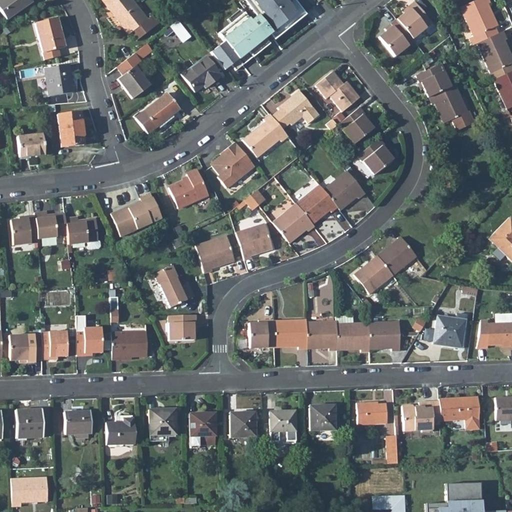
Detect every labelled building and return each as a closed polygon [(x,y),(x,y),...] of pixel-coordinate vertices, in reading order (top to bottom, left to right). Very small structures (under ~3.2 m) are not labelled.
[(28,0),(0,0),(0,12),(5,20),(30,2),(28,0)] [(151,16),(146,20),(130,0),(100,0),(127,34),(129,33),(136,41),(157,24),(151,16)] [(486,4),(489,3),(487,0),(476,0),(459,8),(472,38),(468,40),(471,46),(475,44),(497,34),(494,28),(488,15),(491,14),(486,4)] [(231,1),(197,27),(211,46),(246,20),(231,1)] [(407,7),(408,9),(403,14),(395,20),(411,40),(430,24),(413,3),(407,7)] [(488,15),(494,28),(497,26),(491,14),(488,15)] [(64,47),(56,18),(34,24),(41,53),(57,49),(64,47)] [(411,40),(395,20),(389,25),(391,27),(385,32),(377,38),(393,57),(412,42),(411,40)] [(170,28),(181,43),(188,37),(177,22),(170,28)] [(419,45),(438,28),(433,23),(414,40),(419,45)] [(503,40),(505,39),(502,32),(497,34),(475,44),(492,80),(511,71),(511,66),(510,64),(505,51),(507,50),(503,40)] [(41,53),(43,60),(59,56),(57,49),(41,53)] [(180,76),(193,93),(201,87),(208,82),(210,84),(219,77),(204,57),(180,76)] [(47,97),(72,93),(67,64),(42,68),(47,97)] [(417,84),(419,83),(422,89),(426,98),(427,98),(449,88),(438,65),(413,77),(417,84)] [(133,67),(116,80),(131,99),(148,87),(133,67)] [(511,71),(492,80),(506,110),(511,107),(511,71)] [(345,83),(342,85),(331,72),(314,86),(325,99),(328,97),(341,113),(358,99),(345,83)] [(433,104),(437,113),(439,111),(445,123),(450,120),(455,132),(473,124),(467,112),(466,113),(454,86),(449,88),(427,98),(430,105),(433,104)] [(297,91),(276,108),(278,111),(288,124),(290,126),(300,117),(305,123),(316,115),(297,91)] [(177,110),(165,94),(134,117),(146,134),(177,110)] [(361,116),(363,114),(358,108),(344,120),(337,125),(352,145),(372,129),(366,121),(361,116)] [(270,117),(280,130),(288,124),(278,111),(270,117)] [(437,113),(442,124),(445,123),(439,111),(437,113)] [(56,114),(60,148),(82,146),(78,112),(56,114)] [(337,125),(344,120),(339,114),(333,119),(337,125)] [(250,133),(241,140),(255,158),(278,140),(279,142),(286,137),(280,130),(270,117),(268,115),(261,120),(263,122),(257,127),(258,129),(252,135),(250,133)] [(325,125),(330,131),(336,126),(331,120),(325,125)] [(43,155),(41,135),(16,137),(18,157),(43,155)] [(381,147),(383,145),(378,139),(357,156),(372,176),(392,160),(385,152),(381,147)] [(225,189),(253,167),(233,143),(223,151),(226,154),(222,158),(221,156),(220,156),(211,163),(211,167),(219,176),(216,178),(225,189)] [(187,179),(167,188),(177,209),(207,195),(195,170),(185,175),(187,179)] [(345,171),(322,190),(336,208),(337,208),(347,200),(349,203),(356,197),(357,199),(364,194),(345,171)] [(245,175),(228,189),(232,194),(249,180),(245,175)] [(322,190),(318,185),(295,204),(309,222),(319,214),(321,217),(329,211),(330,213),(336,208),(322,190)] [(131,204),(109,214),(120,237),(160,218),(148,194),(138,198),(139,201),(139,203),(132,206),(131,204)] [(257,206),(250,196),(244,201),(245,202),(252,210),(257,206)] [(337,208),(339,211),(349,203),(347,200),(337,208)] [(244,201),(236,207),(238,209),(245,202),(244,201)] [(309,222),(295,204),(271,223),(286,241),(296,233),(298,236),(305,230),(307,232),(313,227),(311,225),(309,222)] [(46,216),(46,212),(33,213),(34,216),(36,240),(55,238),(55,236),(66,235),(64,219),(64,214),(52,215),(52,218),(46,218),(46,216)] [(309,222),(311,225),(321,217),(319,214),(309,222)] [(36,240),(34,216),(26,217),(26,219),(18,220),(9,221),(12,246),(37,243),(36,240)] [(77,221),(76,218),(64,219),(66,235),(67,245),(86,243),(87,248),(88,250),(97,249),(99,247),(99,242),(97,241),(94,219),(83,220),(83,223),(77,224),(77,221)] [(511,221),(508,218),(487,240),(511,263),(511,221)] [(235,233),(244,261),(251,258),(250,256),(259,253),(258,250),(270,246),(263,224),(235,233)] [(286,241),(288,244),(298,236),(296,233),(286,241)] [(195,246),(203,273),(211,271),(210,269),(220,265),(219,263),(233,258),(226,236),(195,246)] [(415,257),(400,238),(376,256),(392,276),(415,257)] [(392,276),(376,256),(353,275),(368,295),(392,276)] [(172,266),(153,274),(169,308),(193,297),(187,283),(181,286),(179,287),(175,278),(177,277),(172,266)] [(103,270),(103,275),(105,275),(105,280),(113,281),(113,271),(103,270)] [(465,295),(475,297),(476,290),(461,287),(461,291),(465,295)] [(388,301),(383,292),(380,294),(385,303),(388,301)] [(443,344),(461,346),(465,315),(455,314),(455,319),(436,316),(434,331),(433,343),(432,345),(442,346),(443,344)] [(193,323),(195,323),(195,315),(168,316),(168,341),(193,340),(193,330),(193,323)] [(494,315),(494,324),(511,323),(511,315),(494,315)] [(335,322),(336,324),(353,324),(353,316),(335,317),(335,322)] [(249,349),(274,348),(274,345),(273,321),(273,320),(265,321),(265,323),(258,323),(248,324),(249,349)] [(273,321),(274,345),(288,344),(288,347),(298,347),(298,350),(306,349),(306,346),(306,323),(306,320),(273,321)] [(487,321),(480,321),(476,349),(487,349),(487,346),(500,346),(511,345),(511,348),(511,347),(511,323),(494,324),(487,324),(487,321)] [(329,349),(329,351),(336,351),(336,348),(336,324),(335,322),(306,323),(306,346),(319,346),(319,349),(329,349)] [(398,322),(368,323),(369,347),(381,346),(382,349),(391,349),(391,352),(399,351),(398,322)] [(336,324),(336,348),(350,347),(350,350),(361,350),(361,353),(369,352),(369,350),(369,347),(368,323),(353,324),(336,324)] [(75,329),(76,356),(84,356),(84,354),(92,353),(101,353),(100,328),(75,329)] [(424,341),(433,343),(434,331),(426,330),(424,341)] [(40,333),(41,360),(48,360),(50,362),(54,362),(56,360),(57,360),(57,357),(66,357),(65,332),(40,333)] [(110,333),(111,360),(119,360),(119,358),(131,357),(146,357),(145,332),(110,333)] [(26,361),(26,363),(34,363),(33,335),(8,336),(9,361),(18,361),(26,361)] [(478,419),(477,397),(438,399),(438,402),(439,421),(464,419),(465,430),(479,430),(478,419)] [(495,421),(511,420),(511,397),(494,398),(495,421)] [(355,403),(357,425),(386,424),(385,404),(377,404),(372,404),(372,402),(355,403)] [(438,402),(431,402),(418,403),(418,408),(414,408),(411,405),(401,406),(402,421),(403,421),(403,431),(421,430),(421,432),(432,432),(431,425),(439,424),(439,421),(438,402)] [(308,409),(308,431),(333,431),(333,424),(333,405),(324,406),(324,408),(308,409)] [(14,411),(15,439),(24,438),(41,438),(40,410),(31,410),(31,413),(23,413),(23,411),(14,411)] [(147,410),(148,435),(164,435),(174,435),(173,410),(147,410)] [(63,413),(64,435),(74,435),(87,434),(90,434),(89,411),(63,413)] [(285,444),(294,443),(294,428),(294,423),(293,411),(268,412),(269,444),(277,444),(277,446),(278,447),(279,448),(280,448),(282,448),(283,448),(284,446),(285,446),(285,444)] [(214,413),(188,414),(189,448),(198,448),(198,445),(214,444),(214,413)] [(245,415),(228,416),(229,438),(254,438),(253,413),(245,413),(245,415)] [(114,416),(115,423),(104,424),(105,446),(115,446),(115,445),(132,444),(131,416),(114,416)] [(386,460),(387,464),(397,464),(395,436),(385,436),(386,460)] [(504,511),(486,511),(482,511),(482,501),(480,502),(479,483),(445,484),(445,502),(424,503),(424,511),(504,511)] [(405,511),(405,510),(405,495),(371,496),(371,511),(391,511),(390,511),(405,511)]
